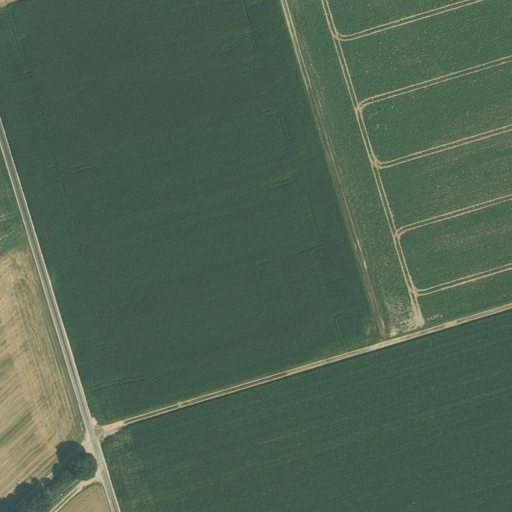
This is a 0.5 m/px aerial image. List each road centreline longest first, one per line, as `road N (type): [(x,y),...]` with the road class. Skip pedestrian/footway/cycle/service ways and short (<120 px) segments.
road 1 (track): [(387,343),(93,437),(11,511)]
road 2 (track): [(115,511),(0,131)]
road 3 (track): [(286,0),(387,343)]
road 4 (track): [(511,306),(387,343)]
